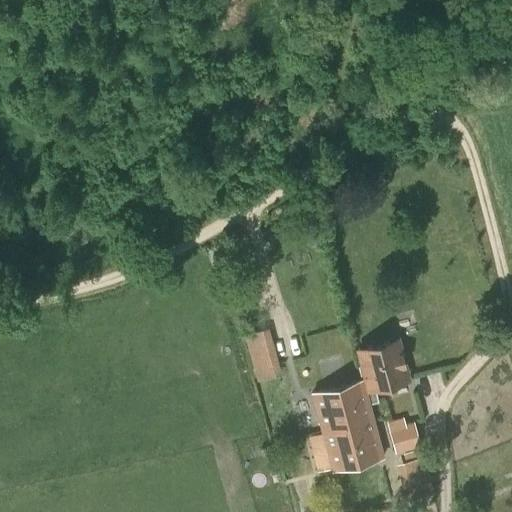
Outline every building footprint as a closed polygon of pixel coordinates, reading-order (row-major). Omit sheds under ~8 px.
[(252,331),(258,379),(285,376),(279,328),(252,331)] [(360,350),(364,365),(357,367),(367,403),(377,400),(374,390),(383,388),(382,385),(405,379),(395,341),(360,350)] [(310,395),(321,433),(371,419),(360,381),(310,395)] [(371,419),(321,433),(331,470),(381,457),(371,419)] [(389,427),(395,454),(419,447),(412,421),(389,427)] [(422,455),(402,466),(415,490),(435,480),(422,455)]
